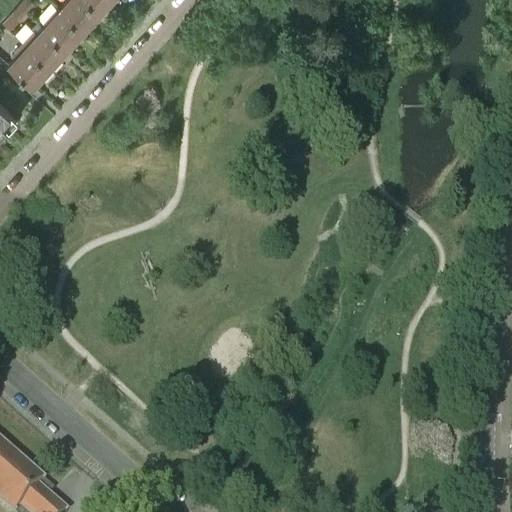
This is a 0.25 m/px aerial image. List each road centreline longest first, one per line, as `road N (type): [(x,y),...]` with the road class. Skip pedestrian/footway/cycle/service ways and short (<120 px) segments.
road 1 (residential): [(189,0),(0,208)]
road 2 (tertiary): [(486,511),(487,399),(511,235)]
road 3 (residential): [(169,511),(0,362)]
